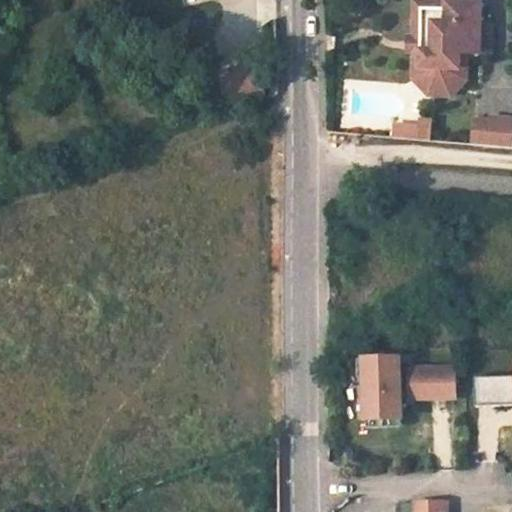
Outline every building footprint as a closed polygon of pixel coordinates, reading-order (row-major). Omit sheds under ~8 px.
[(470,53),(463,53),(463,77),(452,89),(435,89),(424,77),(424,52),(436,52),(436,23),(449,23),(449,3),(417,3),(417,38),(411,38),(410,54),(416,53),(416,81),(432,97),(455,97),(470,80),(470,53)] [(470,53),(493,53),(493,23),(483,23),(483,3),(449,3),(449,23),(436,23),(436,52),(424,52),(424,77),(435,89),(452,89),(463,77),(463,53),(470,53)] [(470,146),(511,146),(511,116),(471,116),(470,146)] [(434,119),(422,118),(421,138),(433,140),(434,119)] [(362,362),(365,424),(406,422),(404,404),(458,403),(458,368),(403,370),(402,358),(362,362)] [(511,378),(475,379),(476,409),(511,407),(511,378)] [(414,511),(450,511),(450,503),(414,503),(414,511)]
